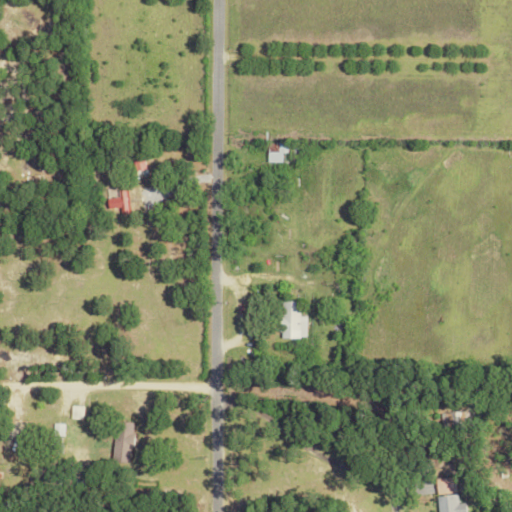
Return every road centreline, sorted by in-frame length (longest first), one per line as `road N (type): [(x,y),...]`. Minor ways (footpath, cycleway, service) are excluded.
road 1 (residential): [(226,511),(222,0)]
road 2 (residential): [(225,384),(0,383)]
